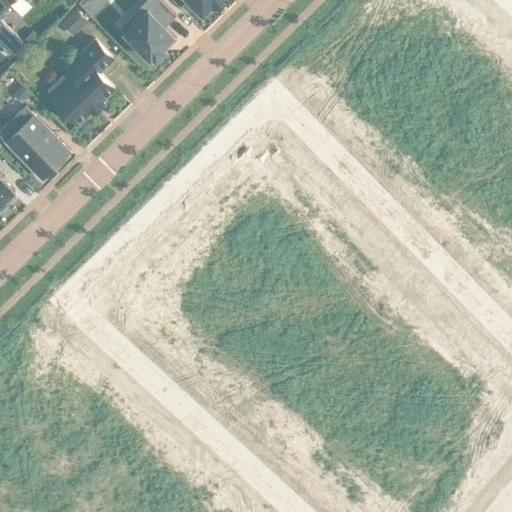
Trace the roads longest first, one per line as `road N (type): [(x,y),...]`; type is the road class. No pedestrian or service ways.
road 1 (residential): [(511,331),(272,96),(75,303),(303,511)]
road 2 (residential): [(0,269),(273,0)]
